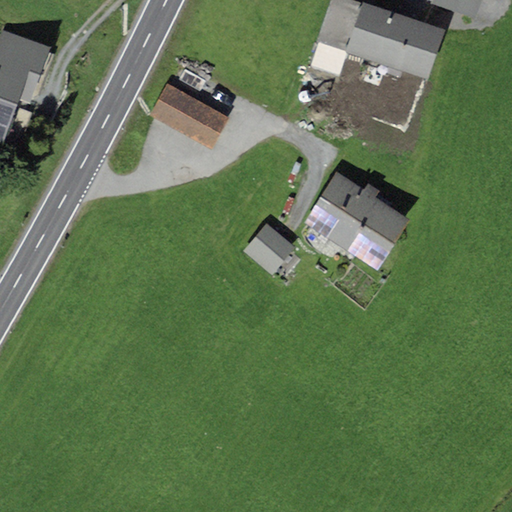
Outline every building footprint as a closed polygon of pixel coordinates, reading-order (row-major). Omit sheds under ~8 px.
[(426,81),(444,30),(354,0),(329,0),(316,39),(347,49),(346,54),(426,81)] [(483,0),(432,0),(431,4),(476,20),(483,0)] [(0,144),(3,145),(30,72),(40,76),(50,49),(2,31),(0,35),(0,144)] [(228,118),(167,84),(149,116),(209,151),(228,118)] [(410,221),(336,173),(302,223),(376,272),(410,221)] [(295,249),(266,225),(244,251),(273,275),(295,249)]
